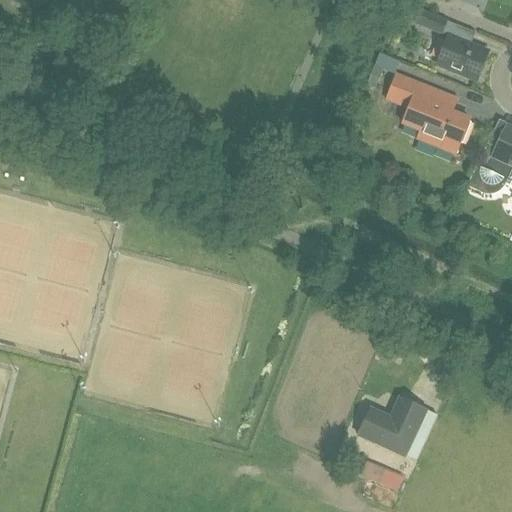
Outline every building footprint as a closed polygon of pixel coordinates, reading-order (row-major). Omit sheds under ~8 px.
[(441,35),(446,22),(412,8),(406,20),(441,35)] [(449,37),(437,66),(476,82),(488,52),(449,37)] [(379,85),(384,72),(375,68),(370,81),(377,84),(379,85)] [(451,98),(418,85),(396,76),(386,101),(408,109),(402,125),(421,132),(418,140),(455,155),(469,120),(446,111),(451,98)] [(503,188),(504,185),(506,181),(511,183),(511,131),(508,129),(499,150),(487,144),(466,188),(481,195),(483,195),(485,196),(486,196),(489,196),(491,196),(493,195),(495,194),(498,193),(499,192),(501,190),(503,188)] [(405,459),(427,411),(405,401),(393,427),(368,415),(358,437),(405,459)] [(385,471),(379,484),(397,492),(403,479),(385,471)]
